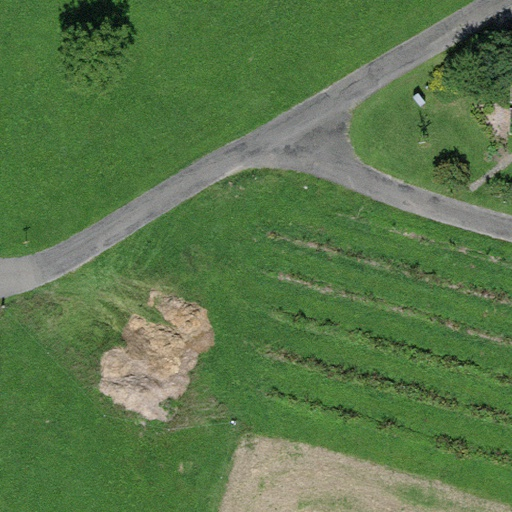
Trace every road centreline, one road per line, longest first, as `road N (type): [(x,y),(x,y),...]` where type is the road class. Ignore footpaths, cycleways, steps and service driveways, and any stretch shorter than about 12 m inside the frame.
road 1 (track): [(0,280),(27,278),(260,142)]
road 2 (track): [(260,142),(511,0)]
road 3 (track): [(260,142),(511,230)]
